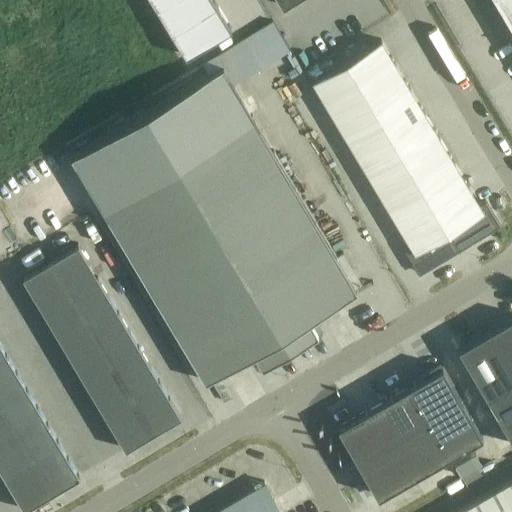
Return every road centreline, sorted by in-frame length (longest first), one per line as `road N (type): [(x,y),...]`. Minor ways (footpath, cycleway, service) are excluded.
road 1 (unclassified): [(271,406),(511,259)]
road 2 (unknown): [(5,301),(119,492)]
road 3 (unclassified): [(401,0),(511,188)]
road 4 (unclassified): [(86,511),(271,406)]
road 5 (unclassified): [(271,406),(333,511)]
